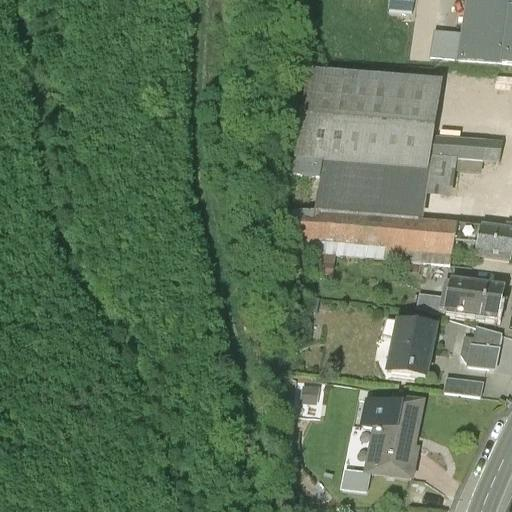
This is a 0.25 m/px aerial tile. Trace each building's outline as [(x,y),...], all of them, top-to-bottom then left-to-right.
[(511,7),(468,0),(466,0),(457,60),(511,68),(511,7)] [(431,131),(439,82),(306,58),(292,143),(324,148),(424,165),(431,131)] [(480,172),(481,161),(498,164),(501,143),(431,131),(424,165),(422,187),(451,192),(455,168),(480,172)] [(282,176),(318,181),(324,148),(292,143),(287,142),(282,176)] [(422,187),(424,165),(324,148),(318,181),(315,199),(417,214),(422,187)] [(282,203),(313,208),(315,199),(318,181),(282,176),(282,203)] [(417,214),(315,199),(313,208),(282,203),(283,235),(450,264),(452,250),(456,222),(417,214)] [(475,254),(481,227),(456,222),(452,250),(475,254)] [(511,232),(481,226),(481,227),(475,254),(475,257),(509,264),(511,248),(511,232)] [(469,283),(452,279),(448,297),(421,291),(416,305),(444,316),(445,308),(460,312),(459,315),(462,316),(462,314),(497,321),(504,290),(481,285),(482,280),(470,277),(469,283)] [(436,325),(386,315),(381,332),(398,338),(392,369),(425,376),(436,325)] [(498,354),(502,337),(477,328),(474,340),(464,338),(461,355),(468,367),(494,372),(497,354),(498,354)] [(403,401),(368,394),(363,421),(381,425),(372,468),(412,477),(418,446),(410,444),(412,435),(416,436),(423,401),(404,396),(403,401)]
